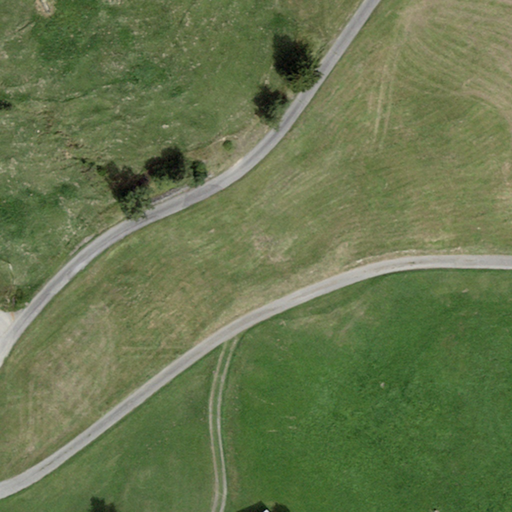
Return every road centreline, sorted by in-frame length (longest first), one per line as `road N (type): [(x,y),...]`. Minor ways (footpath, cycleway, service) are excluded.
road 1 (unclassified): [(0,491),(68,452),(248,321),(390,266),(511,264)]
road 2 (unclassified): [(0,352),(94,249),(265,150),(372,0)]
road 3 (track): [(217,511),(215,406),(228,331)]
